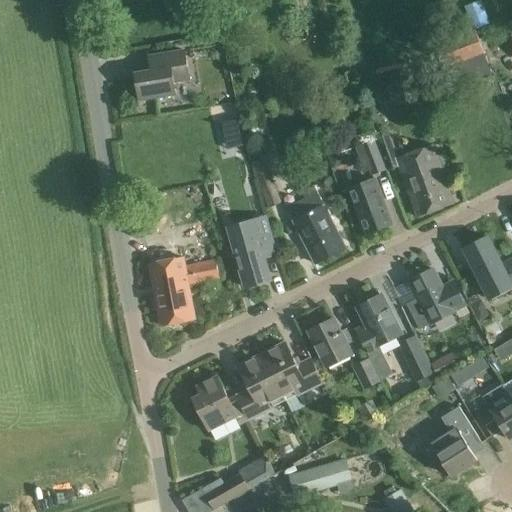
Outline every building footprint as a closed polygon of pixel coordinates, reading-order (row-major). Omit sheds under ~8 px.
[(479,0),(464,6),(474,29),(436,43),(446,70),(446,71),(453,89),(492,73),(485,55),(475,30),(491,23),(480,0),(479,0)] [(135,101),(176,93),(174,81),(190,78),(184,49),(158,54),(161,68),(130,74),(135,101)] [(237,119),(222,122),(224,130),(239,127),(237,119)] [(401,166),(418,216),(453,204),(433,146),(399,158),(390,133),(376,138),(387,171),(401,166)] [(385,170),(373,139),(353,147),(365,178),(385,170)] [(251,157),(253,163),(251,163),(269,208),(281,203),(264,159),(263,159),(261,154),(251,157)] [(351,188),(367,233),(391,225),(375,180),(351,188)] [(288,209),(293,220),(315,264),(346,249),(315,186),(302,193),(305,200),(288,209)] [(271,280),(264,258),(276,254),(270,234),(266,217),(229,228),(246,287),(271,280)] [(488,237),(464,248),(489,300),(511,288),(511,260),(502,265),(488,237)] [(183,257),(150,263),(161,326),(195,320),(188,285),(218,279),(215,260),(185,266),(183,257)] [(418,298),(407,304),(419,329),(431,323),(432,324),(467,307),(454,281),(442,287),(433,269),(410,281),(418,298)] [(365,323),(355,328),(370,358),(376,371),(381,380),(388,377),(384,367),(388,365),(378,345),(401,334),(382,295),(381,296),(378,291),(366,297),(367,298),(368,302),(358,307),(357,307),(365,323)] [(488,317),(476,293),(466,298),(478,322),(488,317)] [(352,355),(346,343),(351,340),(347,330),(342,333),(334,319),(309,331),(327,367),(352,355)] [(433,373),(416,335),(398,343),(416,382),(433,373)] [(263,355),(282,395),(294,389),(297,395),(324,382),(312,359),(298,366),(287,343),(263,355)] [(482,345),(473,350),(476,357),(486,351),(482,345)] [(454,351),(430,363),(437,377),(460,365),(454,351)] [(282,395),(263,355),(240,366),(251,389),(237,396),(248,420),(275,407),(271,400),(282,395)] [(376,371),(370,358),(353,366),(364,390),(382,381),(381,380),(376,371)] [(459,387),(472,378),(466,368),(453,376),(459,387)] [(203,395),(194,399),(210,431),(237,417),(240,424),(248,420),(237,396),(229,400),(218,378),(199,387),(203,395)] [(447,378),(433,387),(441,399),(454,391),(447,378)] [(493,437),(503,430),(510,440),(511,438),(511,400),(511,399),(509,395),(503,385),(483,397),(487,403),(476,410),(493,437)] [(367,421),(380,414),(374,404),(366,405),(362,411),(367,421)] [(471,450),(482,443),(459,407),(442,418),(451,432),(432,444),(439,456),(435,458),(434,463),(435,468),(439,473),(446,475),(449,473),(452,476),(477,460),(471,450)] [(239,471),(240,473),(205,494),(214,510),(276,475),(266,455),(239,471)] [(344,458),(309,469),(315,490),(337,484),(351,479),(344,458)] [(416,511),(404,490),(387,500),(394,511),(416,511)]
